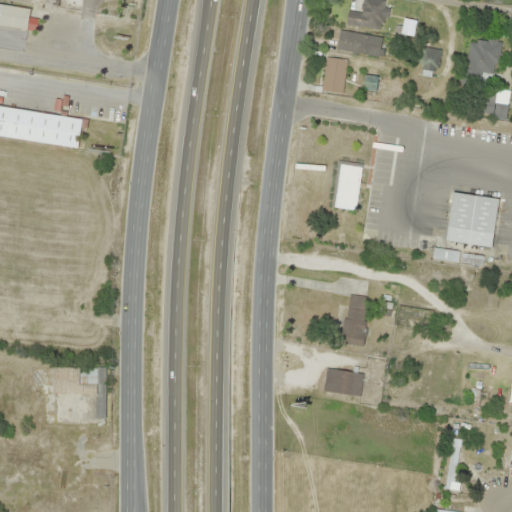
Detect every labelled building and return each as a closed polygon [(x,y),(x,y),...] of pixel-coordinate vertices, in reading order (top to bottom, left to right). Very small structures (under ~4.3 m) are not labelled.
[(387,1),(380,0),(362,0),(361,13),(348,11),(346,25),(383,30),(387,1)] [(0,25),(28,29),(30,8),(0,4),(0,25)] [(381,58),(384,38),(339,31),(336,51),(381,58)] [(470,37),(465,74),(495,78),(500,41),(470,37)] [(440,50),(421,48),(419,69),(438,72),(440,50)] [(347,61),(326,58),(321,90),(342,94),(347,61)] [(375,92),(377,77),(365,76),(363,90),(375,92)] [(494,114),(494,94),(473,94),(473,114),(494,114)] [(0,137),(80,148),(83,118),(0,107),(0,137)] [(362,163),(337,160),(331,207),(356,210),(362,163)] [(369,297),(348,294),(341,347),(363,349),(369,297)] [(106,368),(52,368),(52,394),(96,394),(96,418),(106,418),(106,368)] [(364,374),(326,368),(322,391),(360,397),(364,374)] [(453,489),(458,446),(451,445),(445,488),(453,489)]
